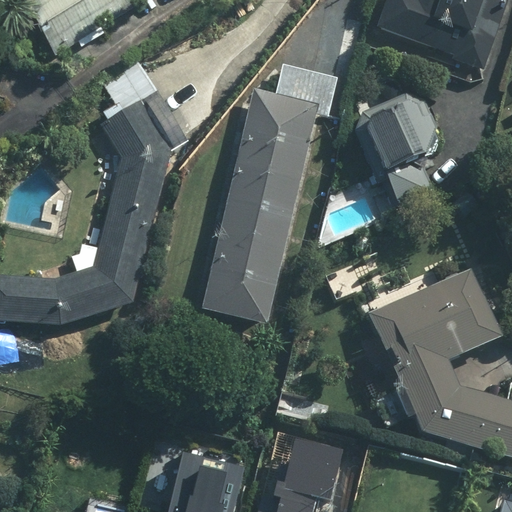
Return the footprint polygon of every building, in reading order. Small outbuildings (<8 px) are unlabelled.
[(137,10),(131,0),(36,0),(22,10),(57,63),(137,10)] [(385,0),(375,30),(395,38),(393,43),(479,73),(505,0),(385,0)] [(318,110),(253,95),(200,317),(265,333),(318,110)] [(360,117),(353,134),(373,184),(384,180),(398,213),(430,199),(416,167),(432,157),(438,140),(423,104),(404,99),(360,117)] [(103,124),(122,159),(92,271),(47,283),(0,283),(0,326),(61,329),(131,305),(169,161),(138,105),(103,124)] [(469,273),(366,318),(419,442),(511,462),(511,407),(457,395),(444,367),(499,343),(469,273)] [(316,511),(319,499),(331,502),(344,451),(296,440),(286,479),(271,475),(261,511),(316,511)] [(236,511),(248,468),(187,451),(170,511),(236,511)] [(511,511),(511,504),(502,502),(499,511),(511,511)]
